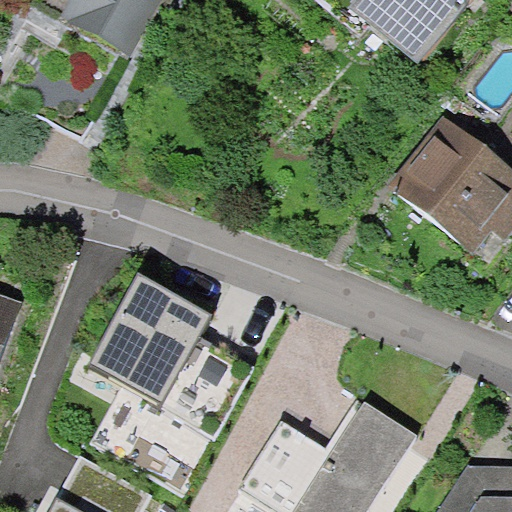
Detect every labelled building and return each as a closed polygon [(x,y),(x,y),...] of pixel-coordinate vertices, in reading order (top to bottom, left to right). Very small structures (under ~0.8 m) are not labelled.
[(166,0),(31,0),(0,61),(0,96),(90,144),(166,0)] [(417,68),(472,0),(352,0),(344,10),(417,68)] [(511,231),(511,171),(444,118),(393,183),(475,247),(491,227),(506,239),(511,231)] [(36,319),(0,306),(0,412),(2,413),(36,319)] [(387,511),(424,450),(367,417),(311,511),(387,511)] [(166,511),(190,464),(97,418),(51,510),(53,511),(166,511)] [(303,511),(330,467),(286,442),(257,491),(292,511),(303,511)] [(511,511),(511,479),(463,477),(443,511),(511,511)]
